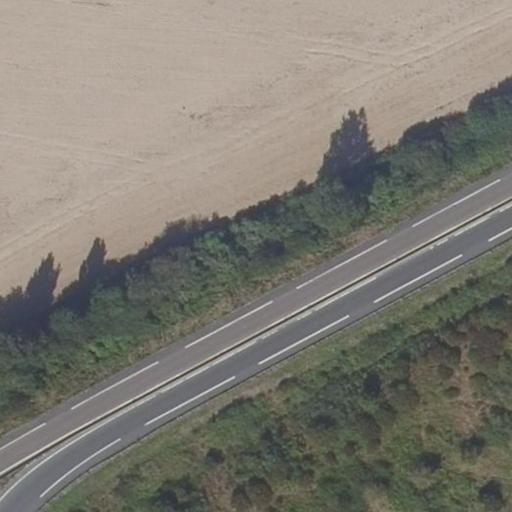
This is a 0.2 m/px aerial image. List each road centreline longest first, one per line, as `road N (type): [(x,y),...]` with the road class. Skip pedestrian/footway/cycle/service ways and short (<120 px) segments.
road 1 (trunk): [(511,185),(0,479)]
road 2 (trunk): [(35,511),(59,488),(511,211)]
